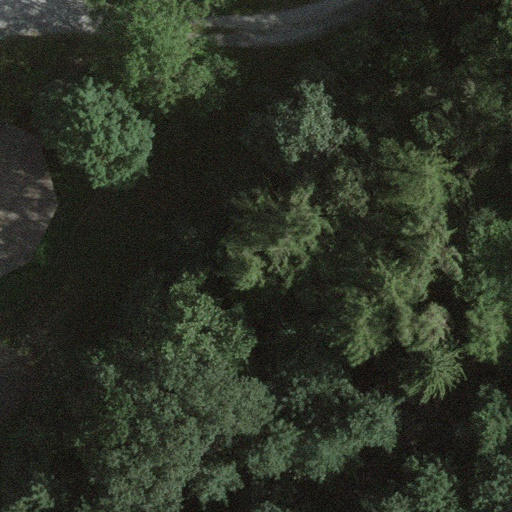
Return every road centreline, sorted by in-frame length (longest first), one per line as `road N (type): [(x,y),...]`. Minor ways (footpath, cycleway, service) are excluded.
road 1 (unknown): [(226,0),(327,14),(397,0)]
road 2 (track): [(511,406),(396,511)]
